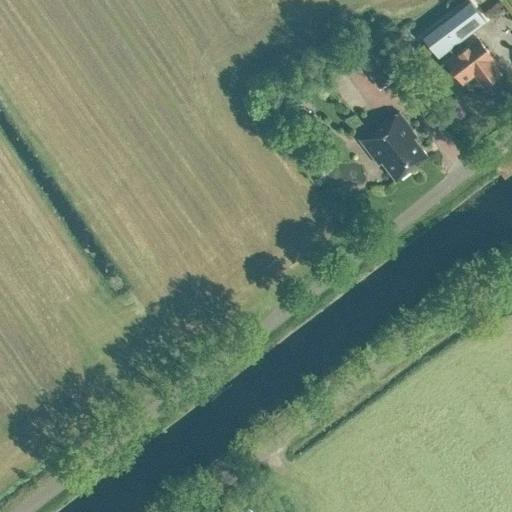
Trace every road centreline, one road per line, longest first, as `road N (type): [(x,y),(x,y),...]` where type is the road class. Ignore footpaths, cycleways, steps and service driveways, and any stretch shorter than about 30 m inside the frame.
road 1 (unclassified): [(21,511),(511,136)]
road 2 (unclassified): [(179,511),(447,314),(511,279)]
